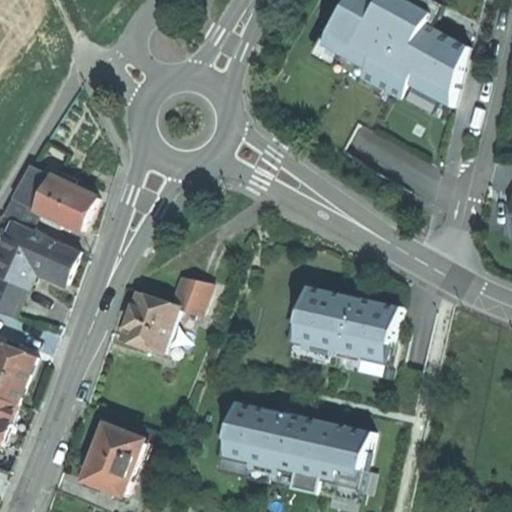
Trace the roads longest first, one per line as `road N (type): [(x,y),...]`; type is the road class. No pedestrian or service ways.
road 1 (tertiary): [(25,511),(126,255)]
road 2 (residential): [(511,43),(452,279)]
road 3 (residential): [(317,201),(452,279)]
